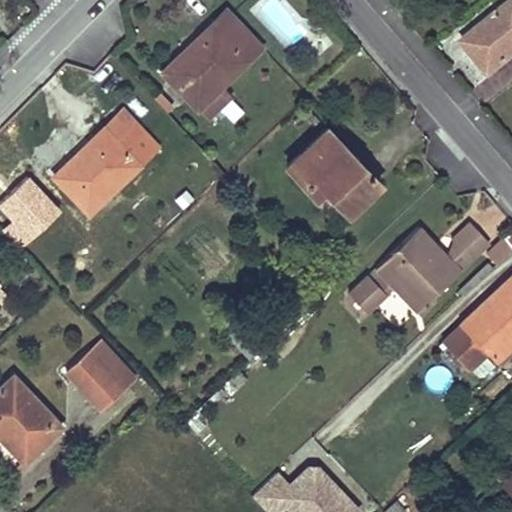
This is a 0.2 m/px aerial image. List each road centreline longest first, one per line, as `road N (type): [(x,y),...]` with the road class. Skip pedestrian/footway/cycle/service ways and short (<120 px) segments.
road 1 (residential): [(337,0),(511,205)]
road 2 (unclassified): [(0,89),(95,0)]
